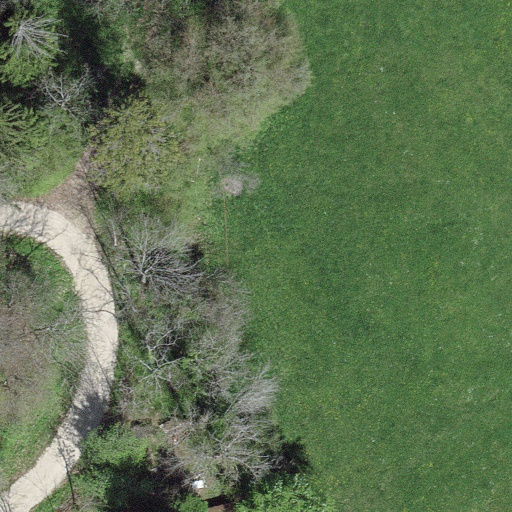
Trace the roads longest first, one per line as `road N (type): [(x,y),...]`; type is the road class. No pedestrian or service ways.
road 1 (track): [(10,511),(61,462),(81,425),(94,391),(100,312),(81,246),(61,228),(0,215)]
road 2 (track): [(61,228),(159,0)]
